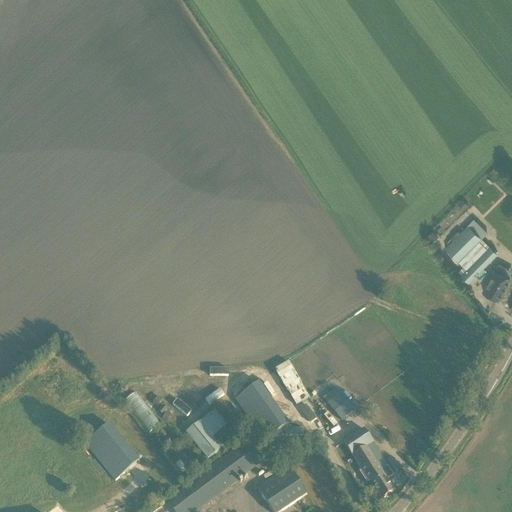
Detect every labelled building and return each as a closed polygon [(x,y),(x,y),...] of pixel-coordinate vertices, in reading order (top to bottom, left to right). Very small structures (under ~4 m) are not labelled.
[(461,199),(457,203),(463,209),(467,205),(461,199)] [(443,247),(457,261),(486,231),(472,217),(443,247)] [(433,241),(437,237),(432,231),(428,234),(427,236),(433,241)] [(455,270),(461,275),(468,282),(496,254),(487,244),(466,266),(462,262),(455,270)] [(494,269),(482,291),(497,299),(509,277),(494,269)] [(290,361),(276,369),(295,406),(310,398),(290,361)] [(268,378),(236,397),(256,431),(266,425),(272,435),(290,425),(267,386),(271,383),(268,378)] [(148,434),(161,425),(137,392),(124,401),(148,434)] [(342,392),(332,399),(344,417),(355,409),(342,392)] [(302,406),(298,409),(302,415),(306,412),(302,406)] [(310,406),(306,409),(310,416),(315,412),(310,406)] [(213,438),(229,424),(215,409),(199,423),(213,438)] [(318,418),(313,422),(318,428),(323,424),(318,418)] [(83,444),(113,482),(138,462),(108,424),(83,444)] [(375,492),(381,501),(394,492),(387,480),(393,476),(362,429),(342,442),(368,484),(374,493),(375,492)] [(284,433),(280,436),(285,441),(289,438),(284,433)] [(279,435),(273,439),(277,446),(283,442),(279,435)] [(164,501),(172,511),(195,511),(267,459),(250,437),(164,501)] [(271,441),(266,446),(270,451),(275,447),(271,441)] [(174,462),(181,470),(196,458),(190,450),(174,462)] [(71,464),(78,472),(89,463),(81,455),(71,464)] [(385,461),(394,472),(399,468),(391,457),(385,461)] [(101,487),(109,480),(96,466),(88,473),(101,487)] [(255,489),(271,511),(280,511),(307,494),(288,467),(255,489)] [(142,507),(157,495),(152,490),(138,502),(142,507)]
